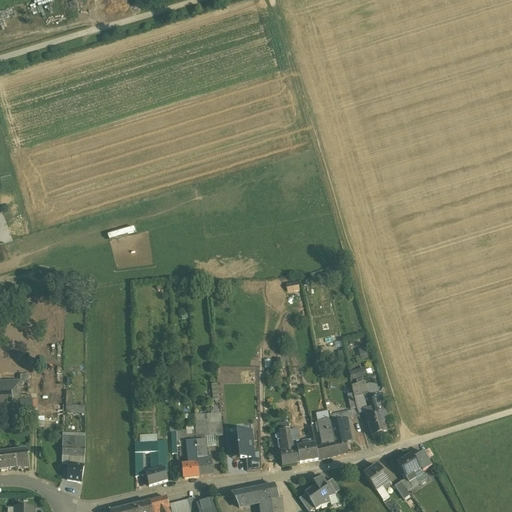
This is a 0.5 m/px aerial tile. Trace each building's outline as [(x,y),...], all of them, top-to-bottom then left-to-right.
[(183,174),(210,168),(209,163),(181,169),(183,174)] [(349,375),(351,382),(367,377),(364,370),(349,375)] [(0,382),(0,407),(20,406),(21,406),(21,403),(20,382),(0,382)] [(364,383),(351,386),(353,394),(354,399),(363,396),(368,395),(364,383)] [(351,411),(357,410),(354,399),(353,394),(347,396),(351,411)] [(363,396),(354,399),(357,410),(358,414),(364,412),(367,411),(363,396)] [(377,417),(373,419),(370,410),(367,411),(364,412),(372,437),(386,433),(383,421),(386,419),(380,399),(372,401),(377,417)] [(351,412),(329,417),(330,423),(347,419),(347,420),(359,417),(358,414),(357,410),(351,411),(351,412)] [(194,416),(195,427),(202,427),(203,437),(222,436),(221,414),(194,416)] [(330,423),(337,456),(348,454),(345,442),(351,441),(347,420),(347,419),(330,423)] [(329,420),(317,422),(322,447),(319,448),(321,460),(337,456),(330,423),(329,420)] [(195,427),(186,428),(186,431),(187,436),(195,435),(195,427)] [(202,427),(195,427),(195,435),(196,438),(203,437),(202,427)] [(286,431),(281,432),(283,449),(284,451),(292,448),(289,430),(286,431)] [(186,431),(176,431),(176,433),(177,447),(177,454),(172,454),(172,458),(187,457),(186,444),(186,431)] [(253,453),(251,432),(237,433),(238,436),(230,437),(232,458),(240,458),(240,460),(245,459),(253,459),(253,453)] [(85,439),(62,438),(62,457),(84,457),(85,448),(85,439)] [(165,441),(134,443),(135,454),(143,454),(150,454),(158,453),(159,471),(164,469),(167,469),(167,461),(165,441)] [(196,443),(196,449),(197,465),(206,464),(205,442),(196,443)] [(196,443),(186,444),(187,457),(189,466),(197,465),(196,449),(196,443)] [(315,445),(297,448),(297,450),(295,450),(297,464),(318,460),(315,445)] [(284,451),(280,453),(281,460),(282,466),(297,464),(295,450),(292,451),(292,448),(284,451)] [(245,459),(247,472),(260,470),(260,452),(253,453),(253,459),(245,459)] [(28,453),(15,454),(16,469),(29,470),(28,453)] [(158,453),(150,454),(151,473),(159,471),(158,453)] [(271,462),(281,460),(280,453),(269,455),(271,462)] [(15,454),(0,455),(0,471),(16,469),(15,454)] [(423,454),(413,460),(420,471),(421,474),(422,473),(431,467),(423,454)] [(411,457),(397,465),(401,471),(403,475),(406,480),(413,475),(420,471),(413,460),(411,457)] [(206,464),(197,465),(199,477),(213,475),(211,463),(206,464)] [(69,464),(67,481),(81,483),(84,467),(69,464)] [(189,466),(183,466),(184,479),(199,477),(197,465),(189,466)] [(378,467),(364,476),(376,492),(382,487),(389,483),(378,467)] [(151,473),(146,475),(149,487),(167,481),(164,469),(159,471),(151,473)] [(421,474),(420,471),(413,475),(416,479),(420,485),(427,481),(422,473),(421,474)] [(413,475),(406,480),(408,484),(416,479),(413,475)] [(321,478),(313,484),(315,486),(305,493),(306,494),(310,501),(309,502),(314,509),(315,510),(320,507),(330,504),(328,499),(335,496),(334,494),(330,488),(328,488),(326,484),(321,478)] [(340,491),(332,480),(326,484),(328,488),(330,488),(334,494),(340,491)] [(401,483),(394,487),(403,500),(410,496),(401,483)] [(275,486),(231,495),(238,508),(261,503),(271,501),(279,499),(275,486)] [(382,487),(376,492),(383,503),(390,498),(382,487)] [(310,501),(306,494),(299,499),(307,511),(310,511),(314,509),(309,502),(310,501)] [(166,498),(157,500),(158,511),(167,509),(169,508),(166,498)] [(194,499),(188,500),(190,511),(192,511),(198,510),(196,505),(194,499)] [(283,511),(282,499),(279,499),(271,501),(272,511),(283,511)] [(157,500),(150,502),(151,511),(156,511),(158,511),(157,500)] [(190,511),(188,500),(182,502),(184,511),(190,511)] [(215,511),(212,500),(196,505),(198,510),(198,511),(215,511)] [(272,511),(271,501),(261,503),(262,511),(272,511)] [(151,511),(150,502),(130,507),(131,511),(151,511)] [(184,511),(182,502),(176,503),(177,511),(184,511)]
